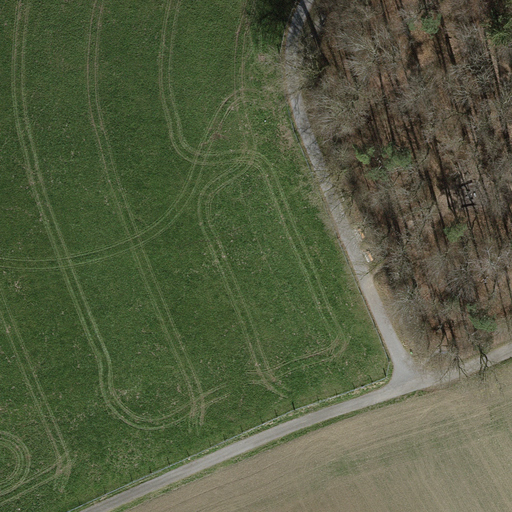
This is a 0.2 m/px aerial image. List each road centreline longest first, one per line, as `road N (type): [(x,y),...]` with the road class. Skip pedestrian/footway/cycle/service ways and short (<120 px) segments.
road 1 (track): [(307,0),(292,37),(305,134),(410,382)]
road 2 (track): [(97,511),(221,452),(410,382)]
